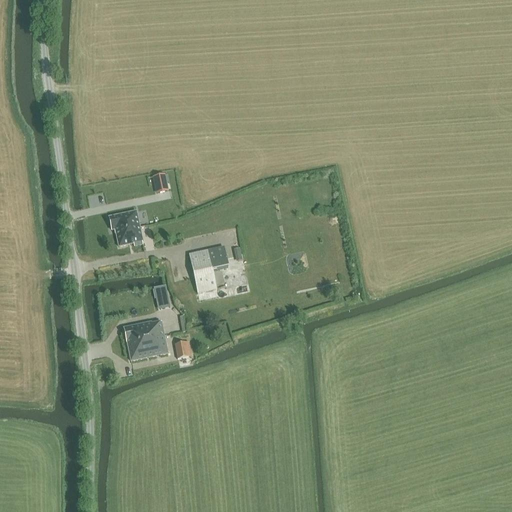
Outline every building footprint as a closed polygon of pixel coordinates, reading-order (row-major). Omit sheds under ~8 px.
[(159,184),(156,185),(157,194),(167,192),(164,176),(158,178),(159,184)] [(178,207),(184,237),(280,220),(274,189),(178,207)] [(137,212),(109,218),(112,232),(115,231),(115,234),(140,229),(137,212)] [(140,229),(115,234),(116,235),(119,247),(119,248),(134,245),(134,248),(143,246),(143,243),(140,229)] [(213,272),(228,269),(224,248),(189,256),(198,295),(208,293),(208,292),(204,274),(213,272)] [(166,287),(154,289),(158,311),(170,308),(166,287)] [(127,344),(128,346),(165,338),(161,323),(152,325),(152,324),(124,329),(127,344)] [(131,362),(132,362),(168,355),(165,338),(128,346),(131,362)] [(189,358),(186,343),(175,346),(178,361),(189,358)]
